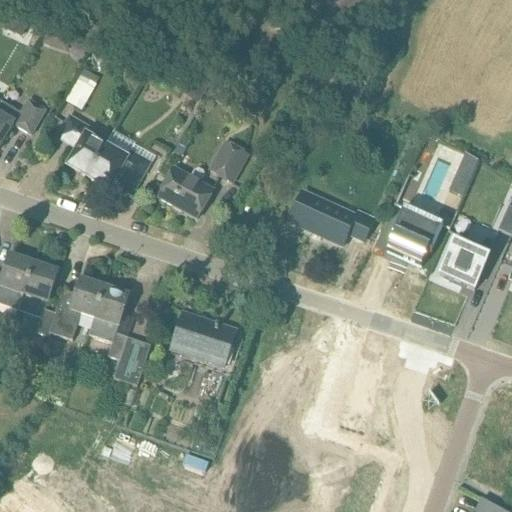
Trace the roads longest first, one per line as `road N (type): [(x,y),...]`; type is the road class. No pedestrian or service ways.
road 1 (residential): [(355,315),(0,197)]
road 2 (residential): [(355,315),(321,430),(450,476)]
road 3 (residential): [(487,363),(355,315)]
